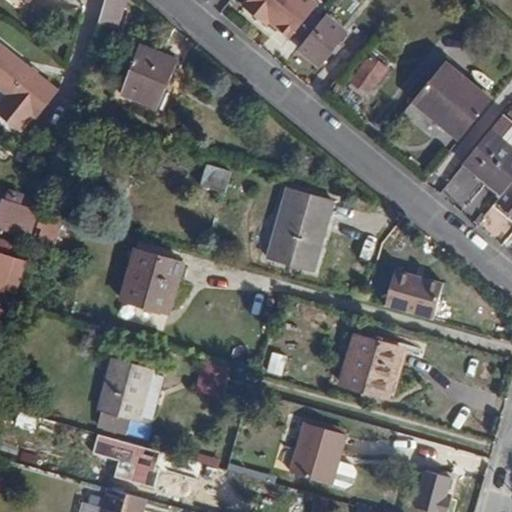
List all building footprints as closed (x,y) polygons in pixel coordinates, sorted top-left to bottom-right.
[(123,0),(102,0),(98,16),(117,22),(123,0)] [(242,0),(239,4),(255,17),(258,13),(265,19),(287,36),(315,2),(313,0),(242,0)] [(258,13),(255,17),(262,23),(265,19),(258,13)] [(343,31),(323,14),(300,43),(320,60),(343,31)] [(120,89),(152,102),(159,84),(163,86),(174,56),(139,41),(120,89)] [(0,43),(0,84),(9,91),(0,103),(0,112),(21,127),(34,111),(39,113),(59,86),(0,43)] [(370,55),(351,79),(365,91),(385,67),(370,55)] [(414,99),(433,115),(465,77),(446,61),(414,99)] [(311,88),(321,96),(337,77),(327,69),(311,88)] [(465,77),(433,115),(460,136),(491,98),(465,77)] [(159,84),(152,102),(162,106),(169,89),(163,86),(159,84)] [(492,125),(464,158),(504,191),(511,180),(511,113),(509,111),(496,127),(492,125)] [(511,180),(504,191),(493,204),(511,219),(511,180)] [(285,187),(265,256),(319,271),(338,202),(285,187)] [(38,208),(1,197),(0,201),(0,229),(29,238),(38,208)] [(134,245),(120,295),(165,309),(179,259),(134,245)] [(0,251),(0,269),(7,272),(12,256),(0,251)] [(449,285),(399,274),(391,310),(441,321),(449,285)] [(353,333),(340,383),(385,396),(398,345),(353,333)] [(112,355),(97,406),(137,418),(152,366),(112,355)] [(223,398),(231,367),(205,360),(196,391),(223,398)] [(321,418),(319,424),(332,428),(334,422),(321,418)] [(332,428),(319,424),(300,420),(285,470),(330,481),(336,457),(342,432),(332,428)] [(336,457),(330,481),(342,484),(350,479),(353,468),(349,461),(336,457)] [(98,511),(141,511),(146,497),(106,485),(98,511)]
